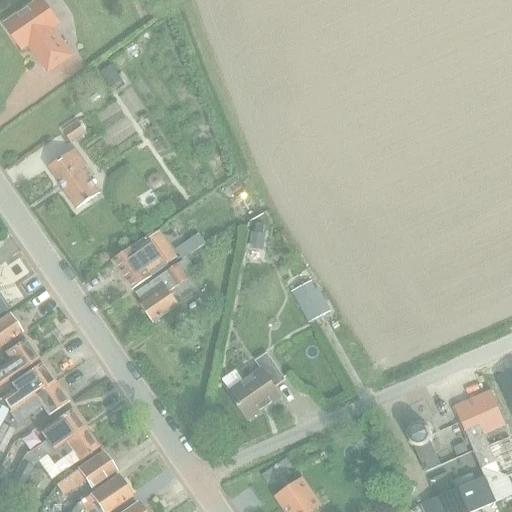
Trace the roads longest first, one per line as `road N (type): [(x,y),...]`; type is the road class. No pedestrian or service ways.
road 1 (unclassified): [(197,479),(511,343)]
road 2 (residential): [(197,479),(0,212)]
